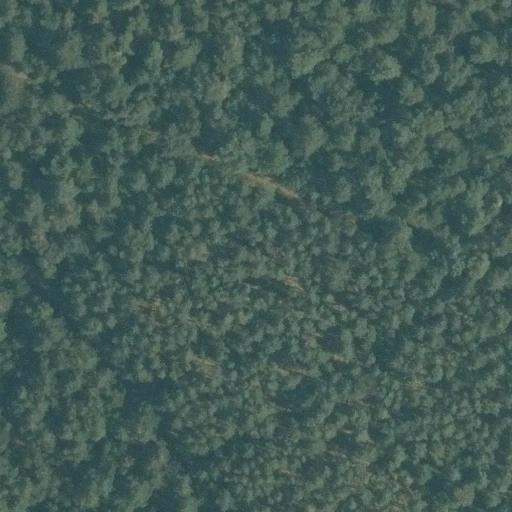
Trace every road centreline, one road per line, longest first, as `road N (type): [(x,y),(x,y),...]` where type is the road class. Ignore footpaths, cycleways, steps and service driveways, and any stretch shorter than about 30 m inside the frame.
road 1 (track): [(0,59),(511,283)]
road 2 (track): [(0,239),(166,428),(199,511)]
